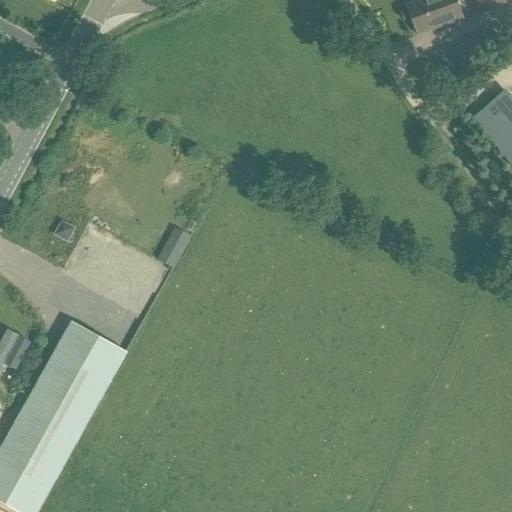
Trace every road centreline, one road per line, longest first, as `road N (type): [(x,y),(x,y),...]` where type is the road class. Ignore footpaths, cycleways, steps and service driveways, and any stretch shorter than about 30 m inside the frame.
road 1 (track): [(340,0),(511,233)]
road 2 (tertiary): [(0,194),(98,13)]
